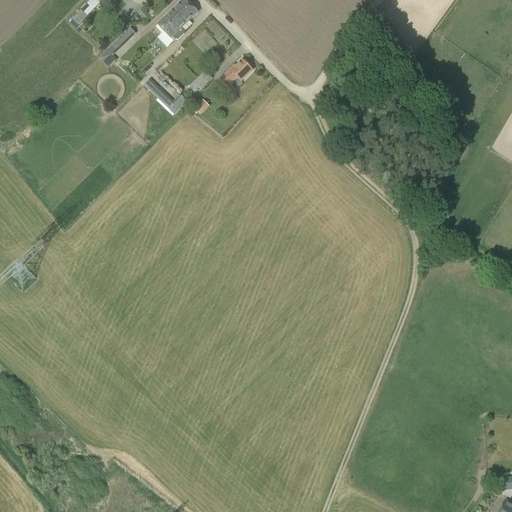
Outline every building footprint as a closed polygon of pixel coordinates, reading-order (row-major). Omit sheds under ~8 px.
[(90,0),(72,20),(78,26),(100,4),(99,3),(101,0),(90,0)] [(174,24),(191,7),(184,0),(183,0),(163,20),(156,25),(163,33),(157,39),(159,41),(170,28),(174,24)] [(170,28),(159,41),(166,49),(175,41),(178,41),(184,35),(184,32),(182,29),(197,13),(191,7),(174,24),(170,28)] [(146,23),(152,18),(143,9),(137,14),(146,23)] [(136,35),(130,28),(124,34),(130,40),(136,35)] [(117,40),(108,49),(115,55),(123,47),(117,40)] [(252,71),(243,61),(236,68),(234,66),(230,70),(220,79),(228,88),(238,79),(241,82),(252,71)] [(200,91),(212,79),(209,75),(214,70),(210,67),(189,87),(194,93),(198,89),(200,91)] [(156,85),(150,80),(144,86),(149,92),(156,85)] [(160,92),(155,98),(158,100),(174,116),(187,103),(181,96),(173,105),(160,92)] [(200,115),(209,107),(202,100),(194,109),(200,115)] [(498,511),(511,511),(511,504),(506,501),(498,511)]
